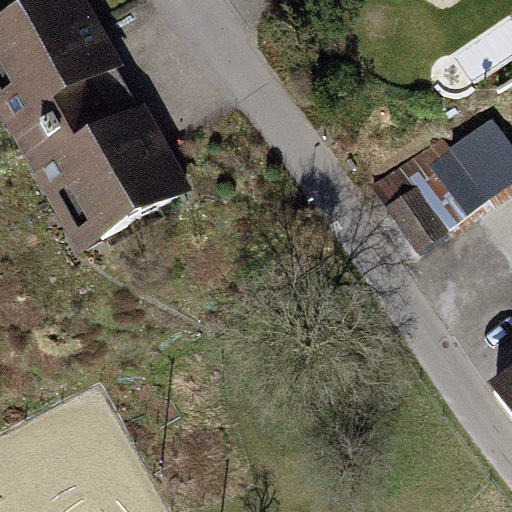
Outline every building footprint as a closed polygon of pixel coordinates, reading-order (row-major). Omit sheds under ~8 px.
[(81,0),(44,0),(0,23),(0,139),(13,165),(134,103),(81,0)] [(478,0),(459,0),(465,8),(478,0)] [(134,103),(13,165),(77,288),(197,226),(134,103)] [(387,184),(414,245),(511,201),(511,134),(510,130),(387,184)] [(511,373),(494,387),(511,411),(511,373)]
